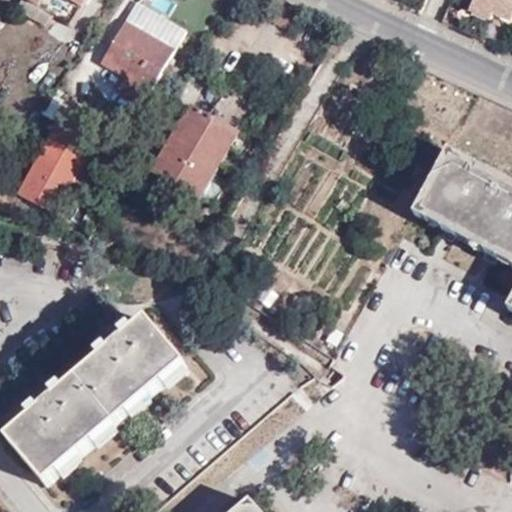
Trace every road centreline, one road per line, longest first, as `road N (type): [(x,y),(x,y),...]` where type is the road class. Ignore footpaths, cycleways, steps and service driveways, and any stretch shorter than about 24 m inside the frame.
road 1 (unknown): [(364,16),(190,298),(134,312),(67,296),(0,338)]
road 2 (residential): [(331,0),(511,85)]
